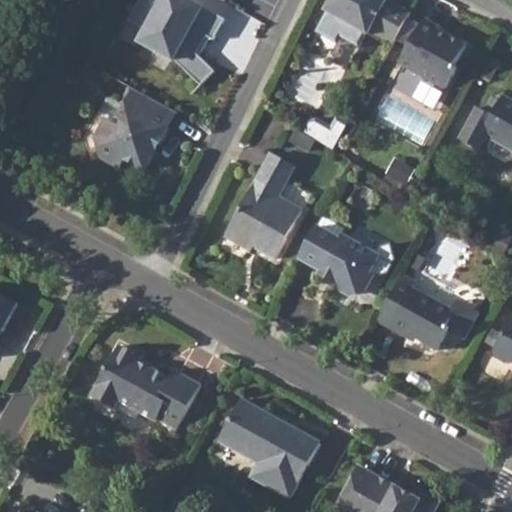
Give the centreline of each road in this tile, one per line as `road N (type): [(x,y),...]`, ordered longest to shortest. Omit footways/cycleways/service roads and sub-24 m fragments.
road 1 (residential): [(150,289),(511,490)]
road 2 (residential): [(150,289),(291,0)]
road 3 (residential): [(0,452),(102,262)]
